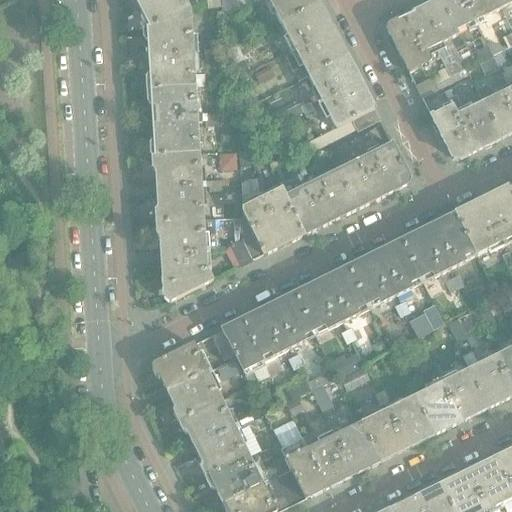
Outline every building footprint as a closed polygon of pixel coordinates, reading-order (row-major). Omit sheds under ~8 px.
[(184,0),(132,0),(137,8),(142,18),(141,22),(146,32),(190,10),(184,0)] [(319,7),(315,0),(265,0),(280,27),(319,7)] [(456,33),(500,10),(495,0),(439,0),(438,3),(431,6),(449,42),(450,42),(458,38),(456,33)] [(511,0),(495,0),(500,10),(511,4),(511,0)] [(449,42),(431,6),(388,28),(386,33),(408,75),(430,64),(436,77),(415,88),(421,101),(480,70),(478,67),(466,73),(450,42),(449,42)] [(346,59),(321,10),(319,7),(280,27),(293,53),(286,57),(284,58),(298,83),(307,79),(346,59)] [(195,89),(191,13),(190,10),(146,32),(143,34),(144,40),(147,43),(149,78),(146,81),(147,93),(195,89)] [(506,66),(500,55),(493,58),(499,70),(506,66)] [(373,112),(346,59),(307,79),(334,132),(335,132),(340,130),(341,129),(346,126),(351,124),(373,112)] [(499,71),(493,60),(478,67),(480,70),(484,78),(499,71)] [(511,135),(511,78),(511,79),(511,80),(511,90),(493,100),(491,97),(493,94),(490,88),(486,87),(476,92),(483,105),(501,141),(511,135)] [(197,116),(195,89),(147,93),(147,105),(148,105),(151,107),(152,126),(153,144),(150,147),(151,159),(199,156),(197,123),(204,123),(218,121),(217,115),(197,116)] [(501,141),(483,105),(462,116),(449,90),(448,90),(443,93),(452,109),(431,119),(452,160),(458,162),(501,141)] [(313,110),(310,104),(300,109),(303,114),(313,110)] [(315,115),(313,110),(303,114),(306,120),(315,115)] [(356,134),(379,122),(373,112),(351,124),(355,132),(356,134)] [(351,124),(346,126),(350,135),(355,132),(351,124)] [(346,126),(341,129),(345,137),(350,135),(346,126)] [(340,130),(335,132),(340,140),(345,137),(341,129),(340,130)] [(334,132),(330,135),(334,143),(340,140),(335,132),(334,132)] [(330,135),(325,137),(329,145),(334,143),(330,135)] [(325,137),(320,140),(324,148),(329,145),(325,137)] [(320,140),(314,143),(318,151),(324,148),(320,140)] [(314,143),(309,145),(313,153),(318,151),(314,143)] [(332,163),(349,153),(345,145),(327,154),(332,163)] [(409,181),(391,147),(367,159),(339,173),(358,211),(407,187),(409,181)] [(201,189),(199,156),(151,159),(152,171),(155,173),(157,210),(155,213),(154,213),(155,225),(203,222),(202,209),(210,208),(208,194),(221,193),(221,189),(209,189),(201,189)] [(313,177),(308,167),(303,169),(308,179),(313,177)] [(358,211),(339,173),(296,194),(291,184),(281,188),(283,192),(305,237),(358,211)] [(511,238),(511,196),(509,190),(456,217),(475,257),(511,238)] [(305,237),(283,192),(241,213),(242,221),(235,221),(235,226),(239,229),(242,229),(242,238),(251,234),(263,258),(305,237)] [(475,257),(456,217),(401,244),(421,284),(433,278),(435,281),(466,266),(464,263),(475,257)] [(216,253),(214,222),(203,223),(203,222),(155,225),(156,237),(159,240),(162,299),(169,305),(212,283),(206,270),(205,254),(216,253)] [(263,258),(251,234),(242,238),(243,242),(253,263),(263,258)] [(253,263),(243,242),(243,243),(231,249),(241,269),(253,263)] [(421,284),(401,244),(348,270),(368,310),(381,304),(382,307),(413,292),(412,288),(421,284)] [(368,310),(348,270),(295,296),(315,336),(327,330),(329,334),(359,319),(358,315),(368,310)] [(463,289),(458,277),(451,280),(457,292),(463,289)] [(457,292),(451,280),(444,284),(450,295),(457,292)] [(315,336),(295,296),(243,322),(263,362),(275,356),(276,359),(307,344),(306,341),(315,336)] [(399,306),(405,317),(410,315),(404,304),(399,306)] [(405,317),(399,306),(394,309),(400,320),(405,317)] [(494,326),(487,313),(474,320),(481,333),(494,326)] [(424,316),(408,324),(417,341),(433,333),(424,316)] [(263,362),(243,322),(221,333),(233,359),(244,380),(259,373),(258,370),(265,365),(263,362)] [(356,342),(351,330),(345,333),(351,344),(356,342)] [(233,359),(221,333),(211,338),(219,356),(223,364),(233,359)] [(351,344),(345,333),(340,335),(346,347),(351,344)] [(426,354),(420,342),(408,348),(414,360),(426,354)] [(220,403),(202,365),(193,347),(152,367),(151,371),(155,380),(156,379),(159,381),(174,411),(173,414),(178,424),(220,403)] [(511,398),(511,350),(469,371),(488,411),(511,398)] [(303,368),(298,357),(293,359),(298,370),(303,368)] [(298,370),(293,359),(288,362),(293,373),(298,370)] [(239,375),(233,363),(225,367),(231,379),(239,375)] [(443,378),(438,368),(432,371),(437,381),(443,378)] [(369,382),(363,370),(340,382),(346,394),(369,382)] [(488,411),(469,371),(414,398),(434,438),(488,411)] [(328,386),(323,377),(306,385),(311,394),(328,386)] [(388,404),(383,393),(379,395),(384,406),(388,404)] [(384,406),(379,395),(375,397),(380,408),(384,406)] [(434,438),(414,398),(360,425),(380,464),(434,438)] [(237,437),(220,403),(178,424),(183,435),(186,436),(202,467),(201,470),(200,470),(205,480),(248,459),(237,437)] [(303,413),(298,403),(286,409),(291,419),(303,413)] [(241,428),(253,422),(250,418),(239,423),(241,428)] [(244,433),(255,427),(253,422),(241,428),(244,433)] [(380,464),(360,425),(307,451),(327,491),(380,464)] [(327,491),(307,451),(303,443),(302,444),(297,433),(278,443),(282,451),(279,453),(284,462),(289,473),(304,502),(327,491)] [(511,452),(495,461),(511,496),(511,452)] [(283,511),(304,502),(289,473),(271,482),(262,487),(248,459),(205,480),(210,490),(211,490),(214,491),(224,511),(283,511)] [(492,511),(511,502),(511,496),(495,461),(472,472),(471,475),(469,476),(466,477),(463,477),(441,488),(452,511),(492,511)] [(452,511),(441,488),(418,499),(417,501),(414,502),(413,503),(410,503),(391,511),(452,511)]
